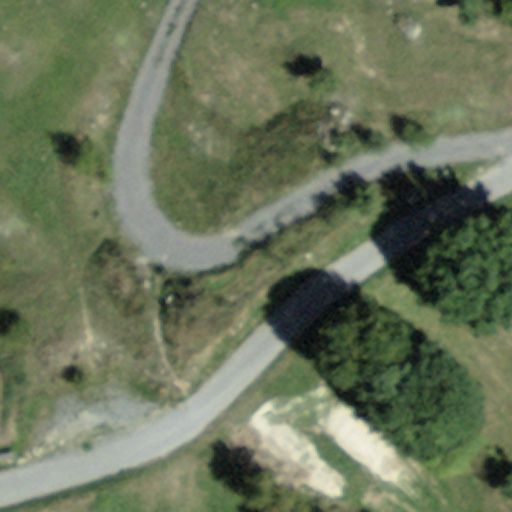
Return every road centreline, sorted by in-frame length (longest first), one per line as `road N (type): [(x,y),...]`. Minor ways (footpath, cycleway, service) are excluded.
road 1 (track): [(511,141),(435,141),(349,167),(231,249),(204,257),(172,253),(146,230),(128,182),(130,127),(187,0)]
road 2 (track): [(0,486),(109,460),(180,420),(362,257),(511,166)]
